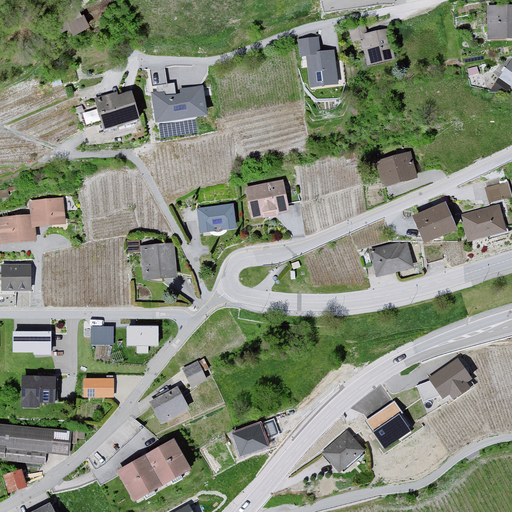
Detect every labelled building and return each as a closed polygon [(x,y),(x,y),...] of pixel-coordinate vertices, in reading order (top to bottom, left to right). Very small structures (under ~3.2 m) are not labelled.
[(511,7),(487,8),(487,42),(511,41),(511,7)] [(73,31),(87,25),(83,14),(69,20),(73,31)] [(381,36),(358,40),(364,71),(387,67),(381,36)] [(320,39),(302,41),(304,56),(310,56),(312,89),(340,87),(337,52),(321,53),(320,39)] [(511,61),(501,77),(511,84),(511,61)] [(201,87),(155,93),(159,123),(205,117),(201,87)] [(130,91),(95,99),(102,127),(137,119),(130,91)] [(83,112),(87,125),(100,121),(96,108),(83,112)] [(409,154),(380,162),(386,184),(415,175),(409,154)] [(284,184),(248,190),(253,220),(289,214),(284,184)] [(506,184),(487,189),(491,202),(510,197),(506,184)] [(35,215),(0,216),(0,226),(1,243),(38,242),(37,225),(65,224),(64,199),(34,200),(35,215)] [(445,203),(414,214),(424,241),(455,229),(445,203)] [(234,204),(199,207),(201,232),(236,229),(234,204)] [(500,208),(463,218),(470,246),(507,236),(500,208)] [(407,240),(373,248),(379,275),(413,267),(407,240)] [(175,245),(145,246),(146,281),(176,280),(175,245)] [(29,267),(2,268),(3,292),(30,291),(29,267)] [(91,325),(91,343),(112,343),(112,325),(91,325)] [(158,326),(127,325),(126,343),(137,343),(137,351),(148,351),(148,344),(157,344),(158,326)] [(51,331),(14,330),(13,349),(50,350),(51,331)] [(456,359),(428,378),(442,399),(470,381),(456,359)] [(198,363),(185,369),(193,387),(206,381),(198,363)] [(55,378),(23,376),(22,397),(54,399),(55,378)] [(112,378),(85,379),(85,397),(112,397),(112,378)] [(179,388),(153,402),(163,419),(189,405),(179,388)] [(392,403),(367,421),(386,447),(411,429),(392,403)] [(260,423),(233,433),(241,455),(268,445),(260,423)] [(51,434),(0,427),(0,453),(48,460),(51,434)] [(345,435),(320,454),(337,476),(362,457),(345,435)] [(175,442),(122,471),(137,499),(190,471),(175,442)] [(17,469),(3,474),(9,490),(23,485),(17,469)] [(55,511),(51,503),(31,511),(55,511)]
